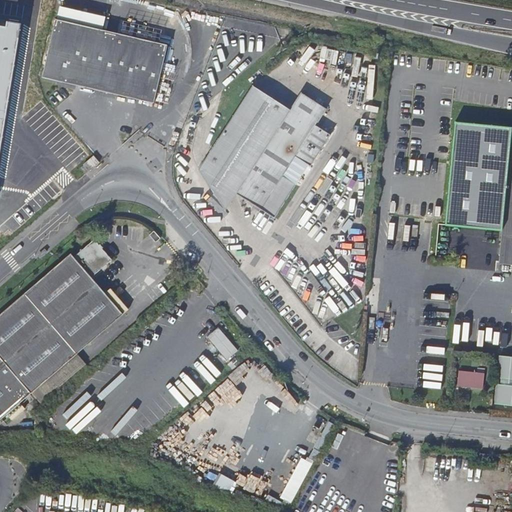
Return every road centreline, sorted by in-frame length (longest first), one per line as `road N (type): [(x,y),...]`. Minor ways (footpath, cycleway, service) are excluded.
road 1 (unclassified): [(0,267),(86,194),(105,185),(142,188),(299,357),(350,397),(432,426),(511,434)]
road 2 (trunk): [(303,0),(511,46)]
road 3 (trunk): [(386,0),(511,21)]
